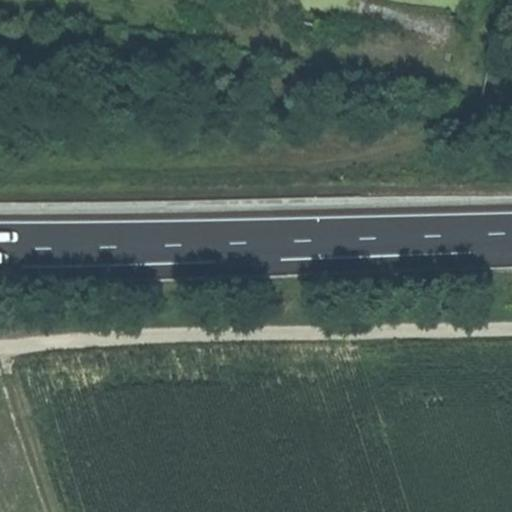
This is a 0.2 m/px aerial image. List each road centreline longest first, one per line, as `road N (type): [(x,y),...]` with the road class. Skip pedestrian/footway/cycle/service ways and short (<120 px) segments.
road 1 (trunk): [(0,249),(511,234)]
road 2 (track): [(55,511),(3,344)]
